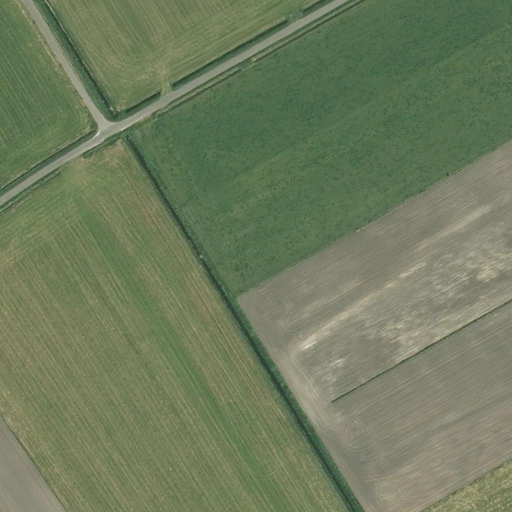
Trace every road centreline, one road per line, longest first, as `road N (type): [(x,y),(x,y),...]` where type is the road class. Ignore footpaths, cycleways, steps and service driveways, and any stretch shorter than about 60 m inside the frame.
road 1 (unclassified): [(109,132),(343,0)]
road 2 (unclassified): [(109,132),(25,0)]
road 3 (unclassified): [(0,203),(109,132)]
